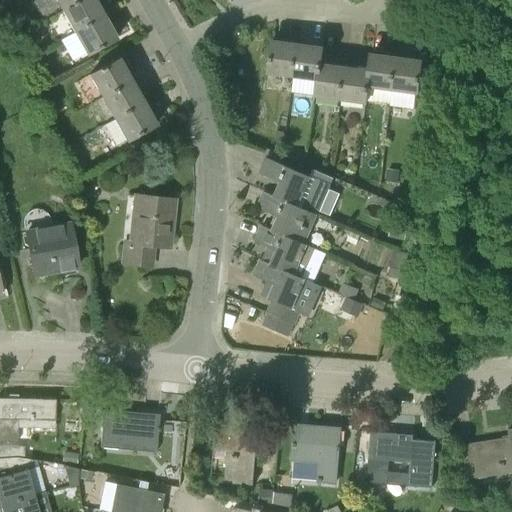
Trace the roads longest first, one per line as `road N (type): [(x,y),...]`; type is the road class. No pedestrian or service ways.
road 1 (residential): [(179,48),(203,107),(215,175),(196,369)]
road 2 (residential): [(196,369),(383,388),(511,382)]
road 3 (residential): [(0,355),(196,369)]
road 4 (residential): [(179,48),(262,12),(328,0)]
